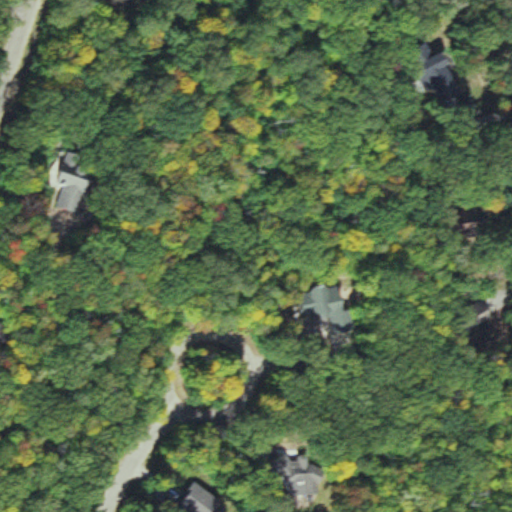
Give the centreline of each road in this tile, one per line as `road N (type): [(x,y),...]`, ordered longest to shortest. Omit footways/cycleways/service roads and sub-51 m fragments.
road 1 (residential): [(168,411),(162,386),(171,351),(201,331),(230,333),(249,360),(242,398),(207,415),(168,411),(103,511)]
road 2 (residential): [(0,139),(33,0)]
